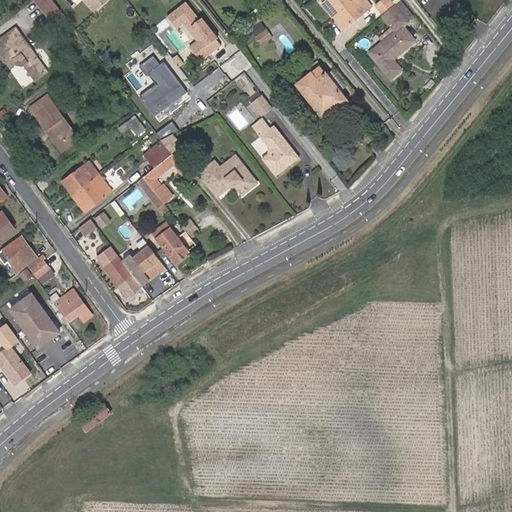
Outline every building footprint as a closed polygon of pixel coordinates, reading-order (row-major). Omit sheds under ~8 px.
[(57,0),(37,0),(52,18),(64,9),(57,0)] [(83,0),(96,14),(111,0),(83,0)] [(339,18),(347,28),(372,8),(365,0),(353,0),(350,3),(348,0),(327,0),(323,4),(336,20),(339,18)] [(385,0),(376,8),(383,17),(396,7),(400,3),(397,0),(385,0)] [(409,22),(415,18),(402,1),(400,3),(396,7),(409,22)] [(167,17),(174,26),(184,18),(192,27),(193,25),(203,37),(198,41),(195,43),(207,58),(223,45),(218,39),(220,37),(203,17),(200,19),(186,3),(167,17)] [(396,7),(383,17),(391,28),(378,39),(381,44),(369,53),(389,80),(401,70),(392,60),(415,42),(403,27),(409,22),(396,7)] [(184,18),(174,26),(177,30),(185,24),(198,41),(203,37),(193,25),(192,27),(184,18)] [(344,30),(347,28),(339,18),(336,20),(344,30)] [(17,31),(0,41),(0,58),(7,69),(14,64),(17,68),(22,69),(24,67),(34,82),(46,75),(17,31)] [(266,31),(256,38),(261,44),(265,40),(266,41),(271,38),(266,31)] [(202,62),(207,58),(195,43),(190,47),(202,62)] [(155,53),(139,65),(153,83),(137,95),(153,117),(186,92),(155,53)] [(179,55),(175,58),(182,67),(186,64),(179,55)] [(317,80),(326,74),(322,68),(313,75),(317,80)] [(345,102),(326,74),(317,80),(313,75),(299,84),(321,114),(332,107),(334,110),(345,102)] [(276,108),(265,94),(254,103),(264,117),(276,108)] [(31,108),(48,132),(51,130),(60,145),(75,135),(48,96),(31,108)] [(132,127),(139,135),(147,129),(137,115),(121,127),(125,132),(132,127)] [(291,161),(293,164),(303,157),(277,125),(263,137),(272,148),(271,152),(265,157),(279,176),(288,168),(286,165),(291,161)] [(51,130),(48,132),(61,152),(78,141),(75,135),(60,145),(51,130)] [(184,144),(178,135),(164,143),(172,153),(184,144)] [(166,159),(167,158),(171,155),(157,138),(140,151),(154,168),(156,166),(166,159)] [(189,183),(193,180),(173,154),(171,155),(167,158),(166,159),(156,166),(154,168),(144,176),(143,176),(164,205),(174,197),(164,184),(161,187),(155,179),(175,165),(189,183)] [(221,196),(234,186),(239,187),(245,195),(259,184),(238,155),(223,167),(217,161),(202,172),(221,196)] [(87,161),(82,164),(90,175),(94,171),(87,161)] [(73,193),(99,174),(96,170),(90,175),(82,164),(65,176),(70,184),(67,186),(73,193)] [(102,178),(99,174),(73,193),(85,210),(105,196),(105,195),(110,192),(101,179),(102,178)] [(62,179),(67,186),(70,184),(65,176),(62,179)] [(164,205),(143,176),(140,179),(152,195),(149,197),(158,209),(165,205),(164,205)] [(0,238),(14,228),(2,212),(0,213),(0,238)] [(101,226),(109,220),(104,212),(96,218),(101,226)] [(194,224),(187,230),(191,236),(200,230),(194,224)] [(156,237),(174,262),(189,252),(171,227),(156,237)] [(26,266),(36,259),(20,238),(0,252),(0,260),(3,265),(7,263),(15,275),(26,266)] [(149,246),(133,258),(131,256),(123,261),(133,275),(142,287),(149,281),(166,269),(149,246)] [(133,275),(123,261),(118,255),(104,265),(119,286),(133,275)] [(37,261),(28,267),(37,278),(49,268),(43,260),(46,258),(44,256),(37,261)] [(28,288),(37,281),(27,267),(17,275),(28,288)] [(49,268),(37,278),(41,284),(53,274),(49,268)] [(91,315),(73,289),(59,299),(54,293),(50,296),(67,321),(78,312),(84,321),(91,315)] [(33,293),(9,310),(37,350),(61,333),(33,293)] [(8,324),(0,329),(0,339),(6,349),(11,345),(12,348),(21,342),(8,324)] [(18,375),(21,379),(30,372),(12,348),(11,345),(6,349),(0,352),(0,363),(11,379),(18,375)] [(15,383),(21,379),(18,375),(11,379),(15,383)] [(95,410),(89,414),(79,421),(86,430),(111,413),(104,403),(95,410)]
